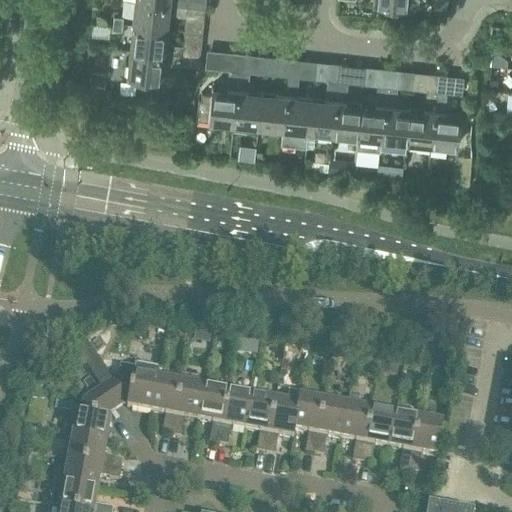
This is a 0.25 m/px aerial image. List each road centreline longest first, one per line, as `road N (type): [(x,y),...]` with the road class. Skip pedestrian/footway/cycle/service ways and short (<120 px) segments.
road 1 (secondary): [(511,280),(13,190)]
road 2 (residential): [(151,511),(152,492),(169,470),(381,498)]
road 3 (unclassified): [(13,190),(31,0)]
road 4 (residential): [(511,507),(498,495),(481,448),(502,338)]
road 5 (residential): [(446,50),(317,41)]
